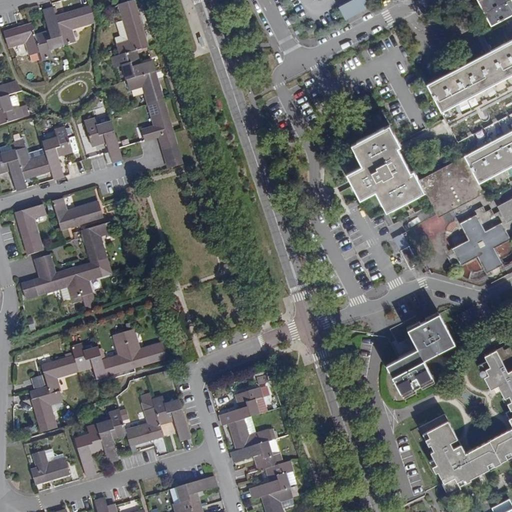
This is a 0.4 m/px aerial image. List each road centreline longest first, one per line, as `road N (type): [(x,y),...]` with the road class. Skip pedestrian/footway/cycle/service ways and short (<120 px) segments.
road 1 (tertiary): [(202,0),(310,324)]
road 2 (residential): [(300,63),(396,291)]
road 3 (residential): [(310,324),(185,377),(209,452)]
road 4 (residential): [(209,452),(3,509)]
road 5 (tertiary): [(310,324),(374,511)]
road 6 (residential): [(0,206),(152,158)]
